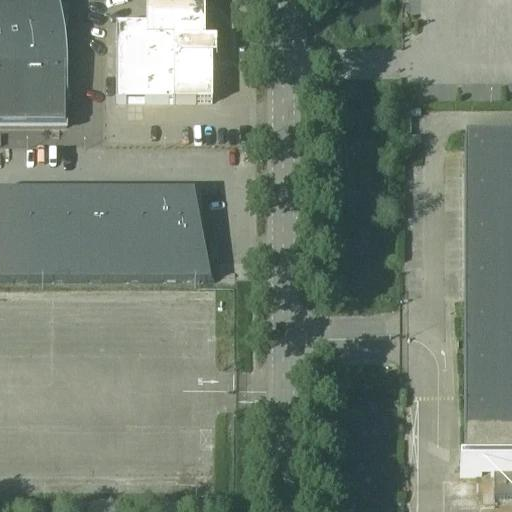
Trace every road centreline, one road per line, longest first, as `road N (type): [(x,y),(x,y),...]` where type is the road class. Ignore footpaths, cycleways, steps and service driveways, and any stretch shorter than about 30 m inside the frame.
road 1 (tertiary): [(288,511),(287,24),(274,0)]
road 2 (unknown): [(288,180),(0,176)]
